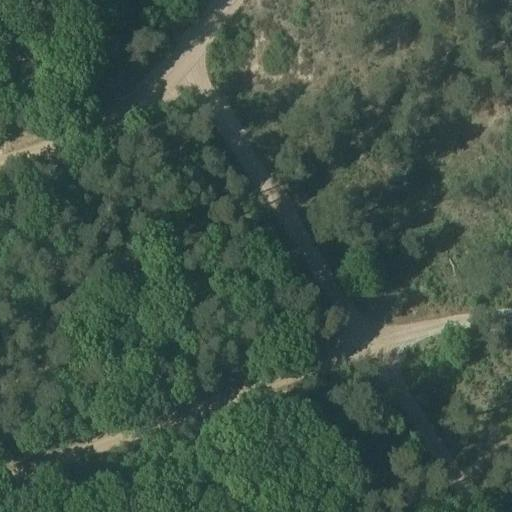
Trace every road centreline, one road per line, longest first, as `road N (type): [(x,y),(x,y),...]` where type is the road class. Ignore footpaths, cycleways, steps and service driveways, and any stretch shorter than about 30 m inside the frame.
road 1 (track): [(477,511),(156,0)]
road 2 (track): [(0,463),(346,342),(511,321)]
